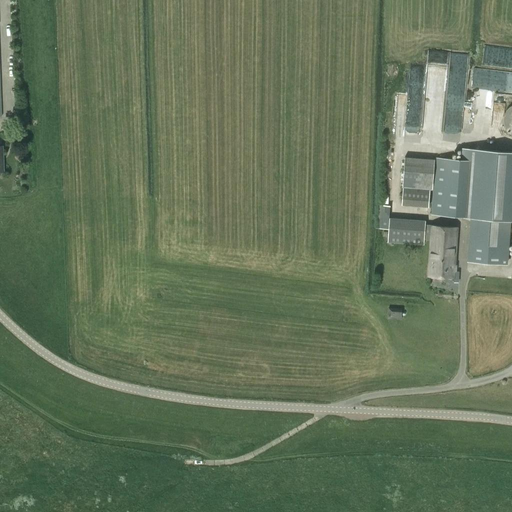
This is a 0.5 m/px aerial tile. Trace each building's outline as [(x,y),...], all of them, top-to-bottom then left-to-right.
[(503,117),(503,120),(503,124),(504,126),(505,129),(506,131),(507,132),(509,134),(511,135),(511,105),(511,106),(509,107),(508,109),(507,110),(505,112),(504,115),(503,117)] [(471,219),(468,263),(506,266),(509,222),(511,222),(511,151),(469,149),(469,160),(435,158),(434,160),(403,157),(402,182),(401,205),(431,207),(431,217),(471,219)] [(389,228),(388,242),(425,243),(426,218),(390,217),(391,205),(381,204),(380,228),(389,228)] [(457,227),(430,225),(428,276),(454,278),(457,227)] [(406,302),(392,302),(391,313),(406,314),(406,302)]
